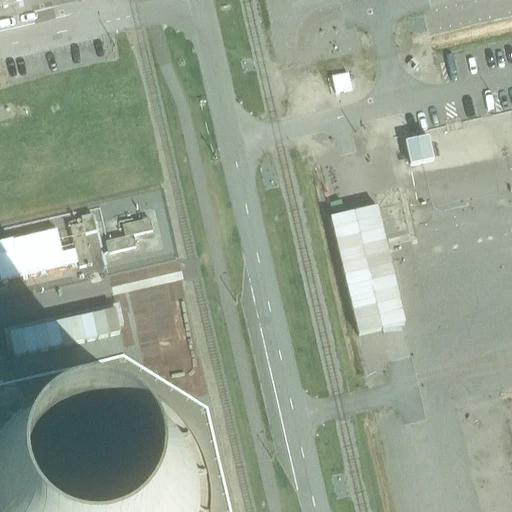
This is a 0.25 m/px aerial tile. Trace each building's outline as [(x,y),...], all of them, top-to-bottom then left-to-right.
[(0,0),(0,10),(34,3),(32,0),(0,0)] [(346,75),(329,79),(334,98),(350,95),(346,75)] [(484,124),(399,139),(408,190),(493,175),(484,124)] [(393,153),(389,136),(371,139),(376,157),(393,153)] [(392,168),(357,173),(361,199),(396,193),(392,168)] [(91,271),(84,240),(95,237),(92,220),(81,223),(82,229),(69,233),(79,273),(91,271)] [(124,243),(105,248),(108,260),(135,254),(133,242),(152,237),(149,225),(122,232),(124,243)] [(0,366),(22,362),(14,325),(0,328),(0,366)] [(0,511),(210,511),(211,493),(207,471),(199,450),(187,430),(172,414),(154,400),(134,390),(113,383),(90,381),(68,383),(46,389),(26,399),(8,412),(0,420),(0,511)]
